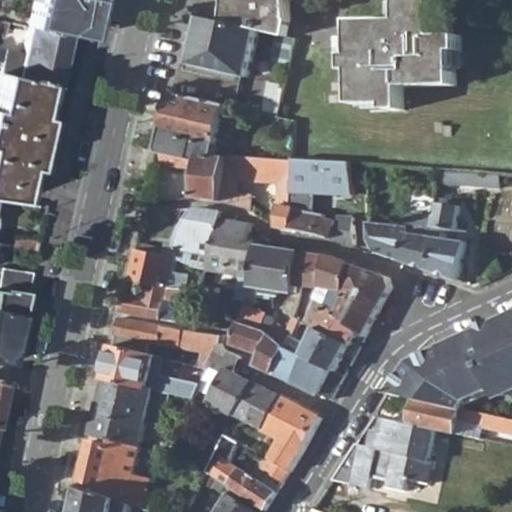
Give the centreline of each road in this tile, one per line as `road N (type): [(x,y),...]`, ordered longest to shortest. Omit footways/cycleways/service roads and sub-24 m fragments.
road 1 (primary): [(142,0),(23,511)]
road 2 (residential): [(511,291),(394,345),(291,511)]
